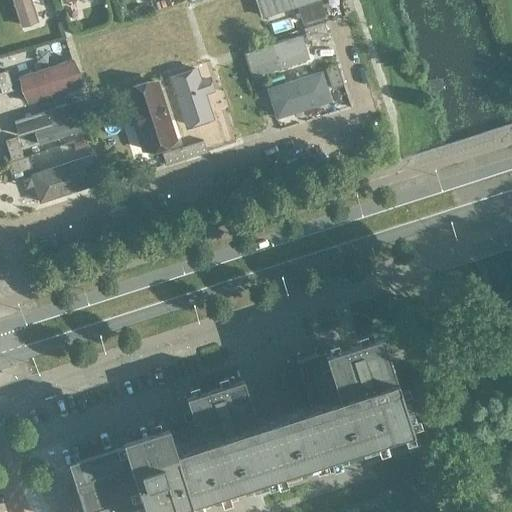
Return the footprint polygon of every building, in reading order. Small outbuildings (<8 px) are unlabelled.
[(11,0),(19,26),(37,21),(30,0),(11,0)] [(327,33),(323,22),(303,28),(307,40),(327,33)] [(250,75),(308,57),(300,32),(242,51),(250,75)] [(70,55),(18,71),(27,101),(79,85),(70,55)] [(196,62),(166,71),(183,127),(214,118),(206,90),(214,88),(210,74),(200,76),(196,62)] [(343,84),(336,64),(325,68),(331,88),(343,84)] [(321,67),(264,84),(273,116),(330,98),(321,67)] [(13,90),(6,70),(0,71),(0,90),(1,94),(13,90)] [(157,75),(121,85),(140,150),(176,140),(157,75)] [(77,103),(13,121),(16,134),(34,129),(38,142),(84,129),(77,103)] [(23,156),(16,136),(5,140),(11,160),(23,156)] [(206,151),(203,140),(182,146),(186,158),(206,151)] [(186,158),(182,146),(162,153),(165,164),(186,158)] [(88,153),(29,171),(38,201),(97,182),(88,153)] [(31,167),(27,156),(7,162),(11,174),(31,167)] [(130,221),(124,204),(107,209),(113,227),(130,221)] [(83,511),(139,511),(409,425),(379,331),(295,358),(308,401),(255,419),(241,376),(184,394),(198,437),(172,445),(164,419),(119,433),(121,439),(65,456),(83,511)]
